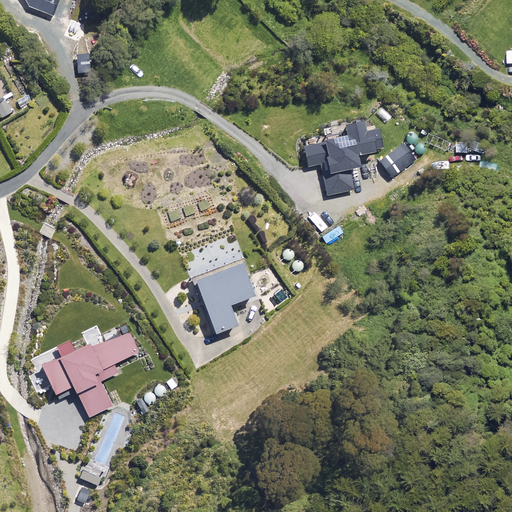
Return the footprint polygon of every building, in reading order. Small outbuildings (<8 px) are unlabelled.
[(59,0),(28,0),(26,6),(53,16),(59,0)] [(10,97),(0,102),(0,114),(2,118),(17,109),(10,97)] [(361,132),(358,120),(341,124),(343,134),(319,139),(320,143),(301,147),(305,167),(318,165),(325,196),(352,190),(347,169),(355,167),(353,155),(379,149),(375,129),(361,132)] [(414,162),(401,144),(377,161),(390,179),(414,162)] [(341,226),(334,216),(315,229),(322,238),(341,226)] [(242,265),(239,259),(193,277),(216,333),(238,325),(230,305),(254,295),(242,265)] [(36,396),(50,389),(55,400),(74,391),(87,417),(109,406),(97,381),(116,372),(139,361),(123,326),(101,336),(85,342),(72,348),(69,343),(62,346),(33,360),(37,369),(26,374),(36,396)] [(102,479),(81,470),(78,477),(98,486),(102,479)]
